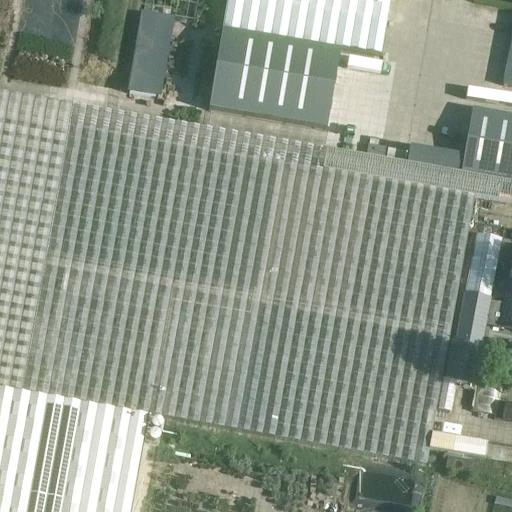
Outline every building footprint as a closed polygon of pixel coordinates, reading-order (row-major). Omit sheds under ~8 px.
[(223,31),(208,111),(326,132),(340,53),(340,51),(380,59),(390,0),(226,0),(221,31),(223,31)] [(169,19),(142,15),(128,95),(153,99),(156,82),(153,81),(158,50),(164,51),(169,19)] [(511,30),(502,88),(511,89),(511,30)] [(0,511),(131,511),(147,428),(155,430),(157,418),(427,466),(430,452),(447,455),(446,459),(447,459),(445,471),(474,476),(476,464),(462,462),(463,457),(485,461),(487,445),(433,436),(437,412),(442,380),(443,380),(458,293),(476,199),(459,196),(463,172),(461,171),(451,169),(409,162),(404,162),(384,158),(383,158),(364,155),(347,152),(233,133),(0,94),(0,511)] [(511,116),(474,110),(463,172),(459,196),(476,199),(502,204),(511,205),(511,116)] [(511,284),(509,284),(504,305),(500,329),(511,331),(511,284)] [(511,403),(505,403),(501,422),(511,424),(511,403)]
